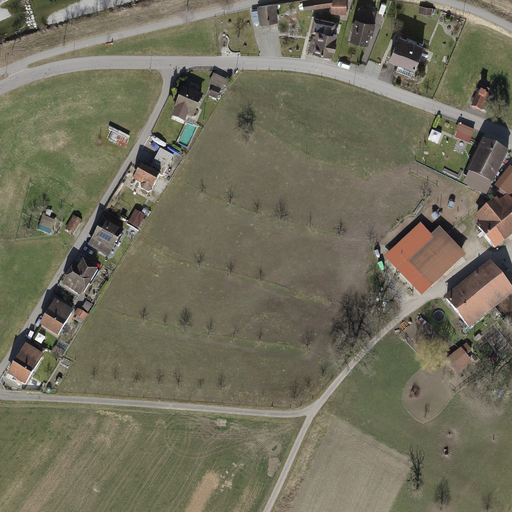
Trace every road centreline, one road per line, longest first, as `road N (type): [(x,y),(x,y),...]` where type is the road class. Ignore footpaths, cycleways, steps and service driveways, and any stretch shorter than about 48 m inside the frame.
road 1 (residential): [(176,63),(158,112),(0,369)]
road 2 (residential): [(176,63),(314,68),(511,137)]
road 3 (track): [(0,72),(260,0)]
road 4 (residential): [(0,89),(67,66),(176,63)]
